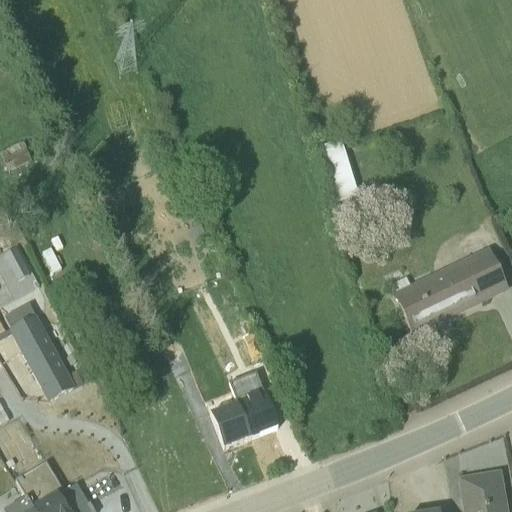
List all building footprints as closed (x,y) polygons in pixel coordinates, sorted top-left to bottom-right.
[(38,160),(30,142),(7,152),(15,170),(38,160)] [(336,203),(355,200),(346,144),(327,147),(336,203)] [(16,251),(3,258),(17,283),(30,276),(16,251)] [(60,273),(49,252),(41,256),(51,277),(60,273)] [(410,336),(415,336),(504,293),(487,252),(408,289),(404,281),(388,289),(392,297),(390,298),(410,336)] [(47,406),(82,386),(75,374),(68,377),(36,318),(35,319),(28,307),(27,307),(4,320),(11,333),(9,334),(47,406)] [(98,335),(93,326),(71,336),(75,345),(98,335)] [(249,442),(276,431),(254,375),(227,386),(236,407),(249,442)] [(236,407),(208,418),(222,452),(249,442),(236,407)] [(90,511),(76,486),(75,486),(62,494),(44,465),(14,483),(15,488),(29,511),(90,511)] [(504,511),(498,477),(457,484),(462,511),(504,511)] [(0,511),(29,511),(15,488),(0,496),(0,511)]
